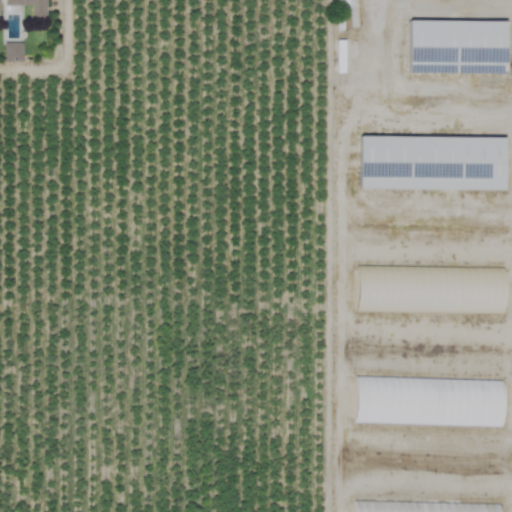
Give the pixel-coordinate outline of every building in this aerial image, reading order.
[(30,6),(30,17),(45,16),(44,0),(3,0),(3,6),(30,6)] [(504,21),(407,20),(406,73),(504,74),(504,21)] [(21,42),(3,42),(3,62),(21,62),(21,42)] [(502,190),(502,138),(358,136),(357,188),(502,190)] [(499,427),(500,381),(353,378),(352,424),(499,427)] [(498,511),(499,504),(351,502),(351,511),(498,511)]
